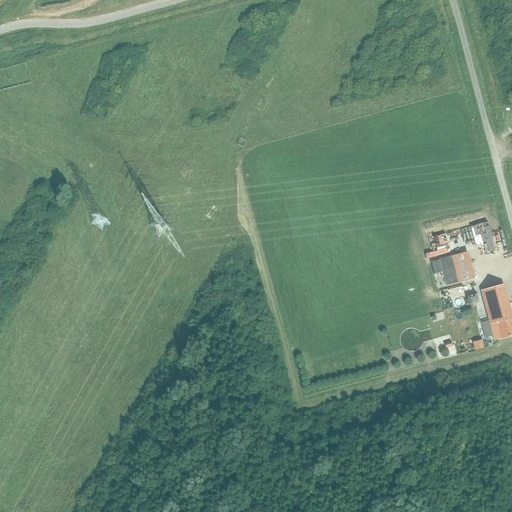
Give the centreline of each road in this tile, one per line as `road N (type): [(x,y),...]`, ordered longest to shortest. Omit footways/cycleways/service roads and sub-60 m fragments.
road 1 (unclassified): [(511,226),(453,0)]
road 2 (unclassified): [(0,30),(88,23),(173,0)]
